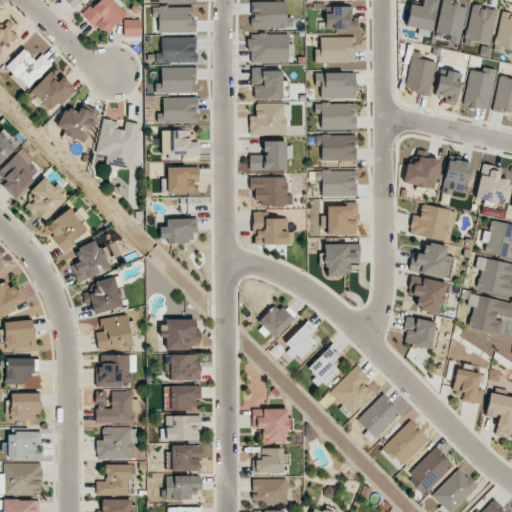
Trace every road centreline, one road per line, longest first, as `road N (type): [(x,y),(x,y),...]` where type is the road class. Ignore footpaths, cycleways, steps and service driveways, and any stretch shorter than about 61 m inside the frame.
road 1 (residential): [(220,0),(225,511)]
road 2 (residential): [(511,482),(290,277),(225,261)]
road 3 (residential): [(359,335),(378,315),(381,286),(377,0)]
road 4 (residential): [(0,222),(47,281),(63,323),(63,511)]
road 5 (residential): [(380,120),(511,143)]
